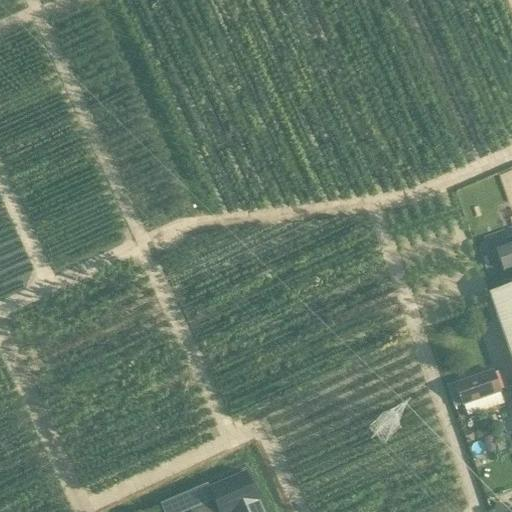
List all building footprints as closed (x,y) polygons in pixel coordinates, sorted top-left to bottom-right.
[(511,268),(511,284),(489,292),(511,358),(511,243),(495,250),(502,272),(511,268)] [(493,370),(446,387),(454,408),(463,405),(467,417),(501,404),(497,392),(501,391),(500,388),(505,386),(500,371),(494,373),(493,370)] [(218,511),(230,511),(231,511),(265,511),(247,470),(208,488),(218,511)] [(185,511),(198,507),(191,492),(175,499),(180,511),(185,511)] [(506,511),(508,507),(495,503),(492,511),(506,511)]
